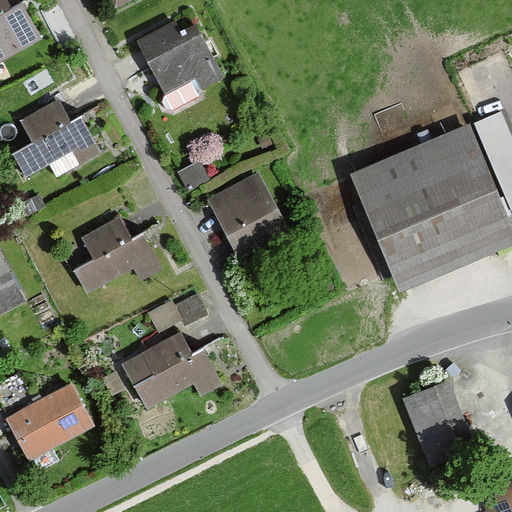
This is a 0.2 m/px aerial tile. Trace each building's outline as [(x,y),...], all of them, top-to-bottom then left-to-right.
[(11,7),(6,0),(0,0),(0,59),(40,37),(20,2),(11,7)] [(222,76),(197,26),(186,32),(184,29),(181,31),(182,34),(176,37),(170,26),(140,43),(166,93),(165,94),(162,101),(165,108),(173,111),(199,97),(201,90),(200,87),(222,76)] [(71,121),(60,103),(23,122),(33,142),(14,152),(25,174),(71,148),(79,161),(99,150),(80,116),(71,121)] [(511,138),(501,112),(475,123),(511,211),(511,210),(511,138)] [(506,225),(466,128),(357,173),(369,202),(357,207),(385,276),(506,225)] [(209,179),(200,163),(180,173),(189,190),(209,179)] [(284,230),(263,190),(221,212),(242,252),(284,230)] [(132,237),(121,218),(84,239),(94,258),(75,269),(87,290),(132,265),(140,277),(160,266),(141,232),(132,237)] [(76,266),(90,259),(82,241),(67,248),(76,266)] [(0,310),(23,298),(0,256),(0,310)] [(207,313),(198,294),(175,306),(184,324),(207,313)] [(192,353),(182,334),(124,365),(147,405),(193,380),(200,393),(220,382),(202,348),(192,353)] [(18,372),(0,381),(0,401),(6,412),(32,398),(18,372)] [(92,424),(70,384),(10,417),(31,458),(32,457),(39,470),(59,459),(52,446),(92,424)] [(462,451),(436,388),(409,398),(434,462),(462,451)] [(511,511),(511,493),(494,501),(498,511),(511,511)]
